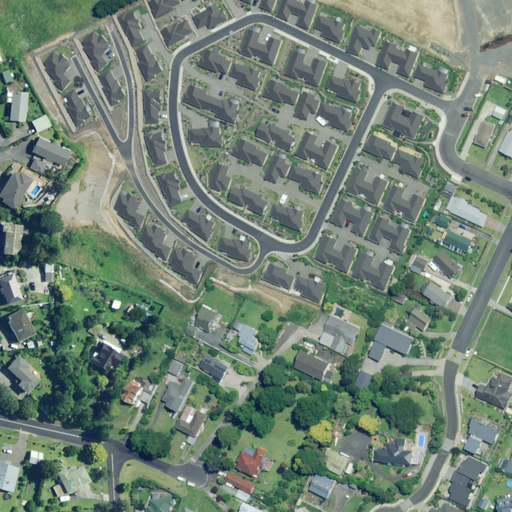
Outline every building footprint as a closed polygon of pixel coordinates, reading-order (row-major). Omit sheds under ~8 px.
[(152,11),(155,18),(172,8),(171,7),(179,2),(178,0),(152,0),(149,2),(153,11),(152,11)] [(272,11),(276,0),(241,0),(250,3),(251,0),(261,0),(259,6),(272,11)] [(309,28),(317,5),(304,1),(304,2),(297,0),(281,0),(276,16),(287,20),(290,13),(299,16),(296,23),(309,28)] [(216,4),(193,18),(199,28),(206,24),(208,29),(227,18),(222,10),(220,11),(216,4)] [(125,13),(117,17),(126,35),(128,35),(133,46),(143,41),(138,29),(140,28),(132,12),(125,15),(125,13)] [(342,25),(318,16),(314,27),(323,30),(321,36),(339,42),(343,31),(340,30),(342,25)] [(164,40),(168,46),(185,37),(184,36),(192,31),(186,21),(178,25),(176,22),(161,31),(166,39),(164,40)] [(374,47),(380,32),(372,29),(371,32),(355,26),(347,51),(359,55),(361,47),(369,50),(371,46),(374,47)] [(248,30),(240,53),(252,57),(253,56),(262,59),(261,60),(273,64),(281,42),(270,38),(267,45),(258,42),(261,35),(248,30)] [(94,32),(82,43),(86,47),(83,49),(93,60),(91,62),(98,71),(108,63),(101,55),(109,48),(105,44),(107,42),(100,35),(98,37),(94,32)] [(410,76),(418,54),(405,49),(405,51),(396,48),(396,46),(384,42),(376,65),(388,69),(390,61),(399,65),(397,72),(410,76)] [(154,75),(161,71),(153,56),(152,57),(146,45),(136,50),(142,63),(140,64),(147,79),(154,76),(154,75)] [(200,58),(198,65),(217,72),(218,70),(226,73),(231,59),(205,50),(202,59),(200,58)] [(54,51),(43,63),(48,66),(45,69),(57,79),(55,81),(63,89),(72,80),(63,73),(70,65),(66,61),(68,60),(60,53),(59,55),(54,51)] [(292,51),(285,74),(297,78),(298,77),(307,80),(306,81),(318,86),(326,63),(315,59),(312,66),(303,63),(305,56),(292,51)] [(256,78),(259,72),(251,69),(250,70),(234,64),(230,75),(239,78),(237,83),(255,90),(256,85),(259,78),(256,78)] [(446,74),(419,65),(414,76),(426,81),(424,86),(443,93),(447,81),(444,80),(446,74)] [(8,75),(7,70),(0,73),(4,84),(12,81),(10,74),(8,75)] [(115,80),(109,70),(98,77),(104,86),(102,88),(113,106),(118,102),(117,101),(126,96),(116,80),(115,80)] [(330,76),(327,88),(338,91),(337,95),(356,102),(359,92),(357,92),(359,83),(350,80),(350,81),(343,79),(343,80),(330,76)] [(269,80),(264,96),(282,103),(283,101),(294,105),(298,93),(286,88),(287,86),(269,80)] [(185,92),(182,100),(201,108),(201,106),(217,112),(215,117),(233,124),(238,112),(235,111),(238,104),(230,100),(229,103),(205,94),(206,91),(191,85),(188,93),(185,92)] [(152,90),(144,90),(145,111),(146,111),(147,123),(158,123),(158,109),(160,109),(160,91),(152,92),(152,90)] [(71,106),(67,108),(76,126),(85,122),(83,119),(89,116),(81,99),(78,100),(74,91),(65,95),(71,106)] [(315,96),(303,92),(295,116),(307,120),(310,111),(315,113),(319,101),(314,100),(315,96)] [(25,94),(6,93),(5,103),(10,103),(9,121),(24,122),(25,94)] [(351,113),(322,103),(318,116),(330,120),(328,125),(347,131),(351,119),(349,118),(351,113)] [(391,103),(382,125),(394,130),(395,129),(403,133),(403,134),(414,139),(423,117),(412,112),(409,119),(401,115),(404,108),(391,103)] [(508,111),(499,107),(494,116),(503,121),(508,111)] [(49,127),(43,116),(30,122),(36,133),(49,127)] [(261,123),(255,136),(270,143),(272,139),(276,141),(274,145),(288,151),(294,139),(287,135),(288,133),(270,124),(268,127),(261,123)] [(495,129),(484,125),(476,144),(488,148),(495,129)] [(219,138),(219,128),(202,128),(202,130),(189,130),(189,143),(203,143),(203,145),(221,145),(221,138),(219,138)] [(306,132),(296,154),(306,159),(308,155),(318,160),(316,164),(326,169),(337,146),(327,141),(323,149),(314,145),(318,137),(306,132)] [(511,133),(510,132),(501,152),(511,157),(511,133)] [(153,133),(145,135),(151,155),(152,154),(156,167),(167,164),(163,151),(165,150),(161,133),(153,135),(153,133)] [(387,141),(372,134),(368,143),(366,142),(363,150),(382,158),(383,156),(390,159),(394,149),(386,145),(387,141)] [(33,159),(28,169),(40,174),(44,166),(48,168),(51,163),(61,167),(67,154),(37,139),(30,153),(42,158),(40,162),(33,159)] [(235,146),(231,153),(250,162),(250,160),(262,166),(267,155),(255,150),(256,147),(239,140),(236,147),(235,146)] [(423,160),(397,149),(392,161),(402,165),(399,170),(417,178),(421,169),(419,168),(423,160)] [(286,160),(274,155),(264,178),(276,183),(279,175),(284,177),(289,165),(284,163),(286,160)] [(228,167),(217,164),(210,187),(221,191),(222,188),(227,190),(231,178),(225,176),(228,167)] [(321,176),(293,166),(289,178),(301,182),(300,187),(318,194),(322,182),(319,181),(321,176)] [(356,167),(346,190),(356,195),(358,191),(368,195),(366,199),(376,204),(387,181),(377,177),(373,185),(364,180),(368,172),(356,167)] [(165,174),(157,176),(165,195),(166,195),(171,207),(181,203),(177,190),(179,189),(173,172),(165,175),(165,174)] [(31,181),(18,173),(16,176),(11,173),(0,190),(0,198),(1,199),(0,201),(0,202),(13,210),(31,181)] [(455,187),(447,184),(444,190),(453,193),(455,187)] [(393,185),(383,208),(393,213),(395,209),(405,213),(403,217),(413,222),(424,199),(414,195),(410,202),(401,198),(405,190),(393,185)] [(234,187),(228,199),(243,206),(245,202),(249,204),(247,208),(261,215),(267,202),(261,199),(262,197),(243,188),(242,191),(234,187)] [(120,210),(118,214),(130,220),(129,223),(139,228),(145,217),(136,212),(140,203),(135,201),(136,198),(127,194),(126,197),(120,194),(114,207),(120,210)] [(467,203),(453,197),(447,211),(482,227),(487,215),(479,211),(479,210),(466,204),(467,203)] [(362,236),(372,213),(361,208),(359,213),(350,208),(352,204),(341,200),(331,223),(342,227),(345,219),(354,223),(351,231),(362,236)] [(282,220),(281,224),(299,230),(303,221),(300,220),(302,212),(287,207),(286,209),(274,204),(270,215),(282,220)] [(189,210),(183,220),(192,226),(190,229),(207,241),(213,232),(210,231),(214,224),(200,214),(199,216),(189,210)] [(379,216),(368,239),(379,244),(381,239),(390,244),(388,248),(401,254),(405,247),(402,246),(410,230),(399,225),(395,233),(386,229),(390,221),(379,216)] [(450,219),(441,216),(437,225),(446,229),(450,219)] [(27,226),(0,223),(0,232),(3,233),(1,254),(19,256),(20,241),(25,241),(27,226)] [(146,242),(144,246),(156,252),(155,255),(166,260),(171,249),(162,244),(166,235),(161,233),(162,230),(153,226),(152,229),(146,226),(140,239),(146,242)] [(472,241),(449,231),(444,241),(467,252),(472,241)] [(325,236),(315,258),(325,264),(327,259),(337,264),(335,268),(345,273),(356,250),(346,245),(342,253),(333,249),(337,241),(325,236)] [(221,238),(219,250),(230,253),(229,256),(249,261),(251,251),(248,250),(250,243),(233,239),(232,241),(221,238)] [(175,265),(173,270),(186,276),(184,279),(195,284),(200,272),(191,268),(195,259),(190,257),(192,254),(182,249),(181,252),(175,250),(169,263),(175,265)] [(459,267),(442,251),(432,261),(449,278),(459,267)] [(363,253),(352,276),(363,281),(365,277),(374,281),(372,285),(382,290),(393,267),(383,263),(379,271),(370,266),(374,258),(363,253)] [(428,262),(418,257),(413,266),(423,271),(428,262)] [(51,282),(50,264),(42,264),(43,282),(51,282)] [(265,271),(262,279),(281,286),(289,289),(293,278),(285,274),(286,271),(270,264),(267,272),(265,271)] [(12,274),(0,277),(0,296),(2,296),(5,306),(20,301),(12,274)] [(307,280),(298,276),(294,287),(302,291),(301,295),(319,302),(322,294),(320,294),(324,284),(308,278),(307,280)] [(451,296),(431,282),(422,294),(442,308),(451,296)] [(408,298),(398,292),(394,300),(404,306),(408,298)] [(211,332),(219,313),(214,311),(215,309),(206,305),(198,327),(211,332)] [(15,344),(30,336),(33,334),(31,330),(20,309),(0,319),(0,321),(4,328),(7,327),(15,344)] [(407,334),(410,330),(414,332),(417,327),(424,332),(432,320),(416,309),(405,327),(406,327),(403,331),(407,334)] [(321,343),(347,356),(352,345),(354,346),(361,330),(334,317),(321,343)] [(100,328),(92,323),(87,332),(95,337),(100,328)] [(413,339),(381,324),(374,339),(376,340),(369,356),(379,361),(386,346),(405,355),(413,339)] [(199,330),(191,325),(186,334),(195,338),(199,330)] [(260,332),(247,325),(241,336),(244,338),(241,343),(243,344),(241,347),(245,349),(244,351),(253,356),(260,343),(255,341),(260,332)] [(92,364),(91,366),(103,372),(105,369),(106,370),(111,361),(116,363),(120,356),(109,350),(110,347),(101,342),(93,357),(91,356),(88,362),(92,364)] [(335,372),(330,369),(332,365),(303,352),(296,368),(324,381),(324,383),(329,385),(335,372)] [(27,364),(18,356),(6,369),(19,382),(16,386),(25,395),(38,381),(23,368),(27,364)] [(231,368),(208,356),(201,368),(224,381),(231,368)] [(183,365),(174,361),(169,372),(178,376),(183,365)] [(511,384),(511,377),(500,373),(493,390),(481,385),(476,397),(506,410),(511,394),(509,393),(511,384)] [(195,383),(187,379),(182,387),(173,383),(164,401),(169,403),(167,406),(180,413),(195,383)] [(139,383),(132,380),(124,401),(137,406),(139,400),(144,389),(142,389),(143,386),(138,384),(139,383)] [(154,393),(144,389),(139,400),(149,404),(154,393)] [(188,407),(177,429),(189,435),(185,443),(193,446),(197,438),(198,439),(209,416),(198,411),(198,412),(193,410),(188,407)] [(501,432),(475,420),(469,433),(473,435),(466,450),(478,455),(485,441),(495,445),(501,432)] [(406,451),(407,444),(388,443),(387,450),(377,449),(376,462),(419,466),(420,452),(406,451)] [(268,452),(259,448),(256,454),(245,448),(238,461),(240,462),(237,469),(257,479),(261,471),(270,476),(277,462),(265,456),(268,452)] [(348,460),(328,450),(325,456),(330,459),(325,468),(340,476),(348,460)] [(42,454),(30,452),(27,463),(39,466),(42,454)] [(460,473),(478,482),(483,472),(486,474),(489,466),(470,458),(467,464),(465,463),(461,472),(460,473)] [(0,460),(0,490),(11,493),(17,469),(7,466),(8,463),(0,460)] [(90,481),(83,467),(67,474),(65,469),(56,474),(61,484),(53,488),(57,498),(66,494),(66,495),(76,491),(75,488),(90,481)] [(460,473),(458,473),(454,482),(456,483),(451,493),(453,494),(451,500),(470,508),(476,497),(472,495),(478,482),(460,473)] [(227,483),(240,489),(236,497),(247,503),(251,494),(255,486),(232,474),(227,483)] [(336,483),(317,474),(309,491),(328,499),(336,483)] [(511,511),(511,498),(510,498),(509,495),(497,497),(499,510),(504,509),(504,511),(511,511)] [(490,503),(482,498),(476,507),(485,511),(490,503)] [(176,506),(176,500),(152,501),(152,507),(148,508),(147,511),(171,511),(172,507),(176,506)] [(263,511),(245,503),(240,511),(263,511)] [(464,511),(445,503),(441,511),(439,511),(433,509),(431,511),(464,511)]
